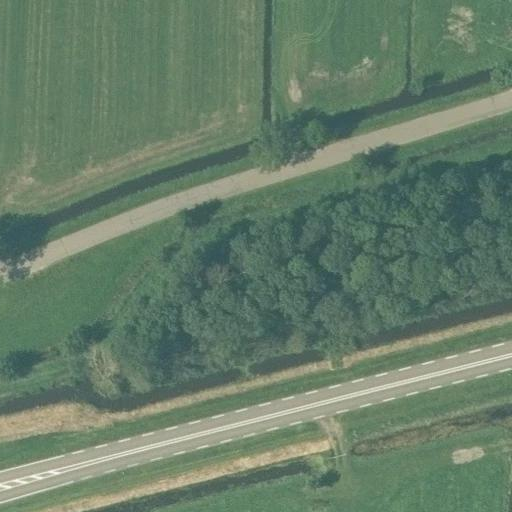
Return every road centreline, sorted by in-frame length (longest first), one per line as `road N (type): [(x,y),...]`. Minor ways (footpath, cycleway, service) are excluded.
road 1 (unclassified): [(0,278),(187,202),(511,104)]
road 2 (primary): [(511,355),(0,489)]
